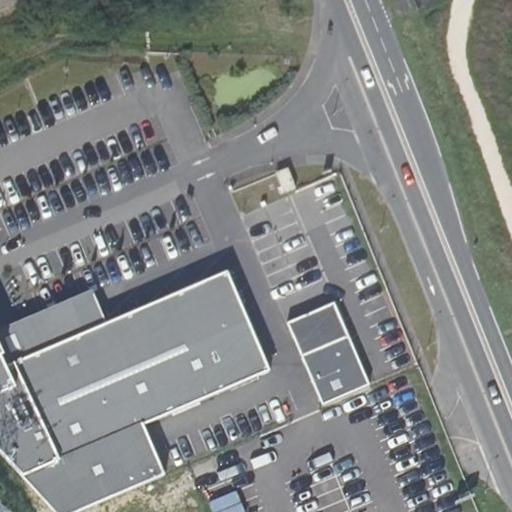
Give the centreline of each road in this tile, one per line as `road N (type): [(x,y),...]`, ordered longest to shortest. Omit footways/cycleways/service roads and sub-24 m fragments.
road 1 (tertiary): [(335,0),(511,432)]
road 2 (tertiary): [(511,377),(367,0)]
road 3 (track): [(463,0),(443,26),(440,59),(511,269)]
